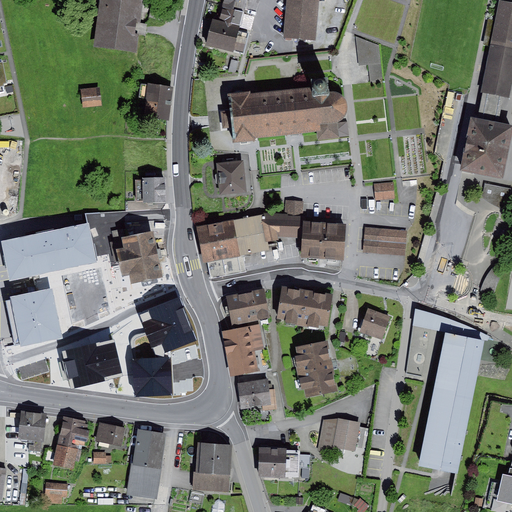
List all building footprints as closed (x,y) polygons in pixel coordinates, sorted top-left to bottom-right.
[(142,0),(98,0),(93,44),(135,50),(142,0)] [(247,0),(223,0),(222,5),(245,9),(247,0)] [(286,0),(284,37),(316,39),(319,0),(286,0)] [(511,88),(511,1),(505,0),(499,0),(482,90),(483,91),(479,114),(500,118),(505,96),(510,97),(511,88)] [(152,5),(148,17),(161,21),(165,10),(152,5)] [(222,5),(219,19),(240,24),(245,9),(222,5)] [(239,29),(240,24),(219,19),(214,17),(207,42),(243,52),(249,32),(239,29)] [(378,45),(356,36),(359,65),(368,64),(370,83),(382,82),(378,45)] [(3,59),(0,60),(0,92),(10,91),(3,59)] [(232,59),(229,71),(237,73),(240,61),(232,59)] [(337,89),(328,89),(326,71),(314,72),(315,86),(249,93),(249,89),(229,91),(231,117),(233,140),(256,138),(255,134),(316,128),(317,139),(349,136),(348,121),(338,122),(337,119),(342,117),(345,113),(347,109),(348,104),(347,99),(343,93),(340,90),(337,89)] [(174,85),(148,81),(148,83),(141,82),(140,95),(147,96),(144,114),(169,118),(174,85)] [(100,87),(82,89),(84,107),(102,105),(100,87)] [(453,89),(450,105),(467,108),(469,92),(453,89)] [(479,114),(471,113),(461,167),(504,175),(511,131),(511,120),(500,118),(479,114)] [(244,159),(216,162),(220,193),(247,190),(244,159)] [(166,177),(144,179),(146,204),(168,203),(166,177)] [(394,182),(374,185),(376,199),(395,197),(394,182)] [(511,191),(511,188),(485,183),(483,197),(489,202),(497,208),(509,209),(511,191)] [(284,213),(263,212),(268,240),(279,238),(278,236),(302,238),(304,219),(304,200),(286,200),(284,213)] [(263,212),(197,225),(204,261),(208,260),(211,277),(246,270),(243,254),(269,249),(268,240),(263,212)] [(346,222),(304,219),(302,238),(301,255),(344,258),(346,222)] [(42,230),(2,238),(6,259),(10,278),(68,266),(96,260),(88,220),(42,230)] [(406,231),(365,227),(363,251),(404,255),(406,231)] [(155,233),(124,240),(126,250),(118,252),(124,277),(132,275),(135,286),(165,280),(155,233)] [(494,264),(484,286),(495,292),(505,269),(494,264)] [(334,291),(282,283),(277,316),(296,320),(296,323),(309,325),(309,322),(329,325),(334,291)] [(53,285),(10,293),(11,297),(6,298),(15,344),(63,335),(53,285)] [(264,288),(226,295),(231,322),(269,315),(264,288)] [(198,340),(182,301),(139,318),(146,337),(154,357),(198,340)] [(391,315),(369,307),(360,330),(382,338),(391,315)] [(456,321),(415,307),(406,373),(436,378),(418,463),(457,471),(485,340),(487,340),(489,335),(456,321)] [(259,323),(223,329),(231,374),(258,369),(255,349),(264,347),(259,323)] [(329,339),(297,345),(298,354),(295,354),(301,387),(304,387),(305,395),(338,389),(329,339)] [(114,341),(66,352),(74,390),(115,381),(123,379),(114,341)] [(174,393),(173,359),(134,360),(135,386),(135,394),(174,393)] [(268,378),(238,382),(241,408),(262,406),(263,410),(277,408),(275,389),(269,389),(268,378)] [(47,418),(23,416),(20,443),(45,445),(47,418)] [(333,447),(338,418),(323,420),(318,450),(332,452),(333,447)] [(360,421),(338,418),(333,447),(355,451),(356,447),(362,448),(365,427),(359,426),(360,421)] [(91,424),(64,419),(55,465),(76,469),(80,450),(86,451),(91,424)] [(128,431),(101,425),(97,442),(124,448),(128,431)] [(167,435),(138,430),(129,493),(158,498),(167,435)] [(233,448),(198,444),(194,490),(228,493),(233,448)] [(287,447),(260,446),(258,475),(286,476),(286,475),(299,476),(299,467),(300,454),(300,449),(287,449),(287,447)] [(97,451),(98,462),(115,461),(114,450),(97,451)] [(310,455),(300,454),(299,467),(310,468),(310,455)] [(510,475),(504,474),(497,502),(511,505),(511,469),(510,475)] [(69,484),(48,483),(47,502),(62,503),(63,496),(68,496),(69,484)] [(355,498),(340,493),(338,501),(352,506),(353,504),(355,498)] [(359,499),(355,498),(353,504),(355,505),(354,506),(359,509),(357,511),(358,511),(364,511),(369,506),(361,498),(359,499)]
